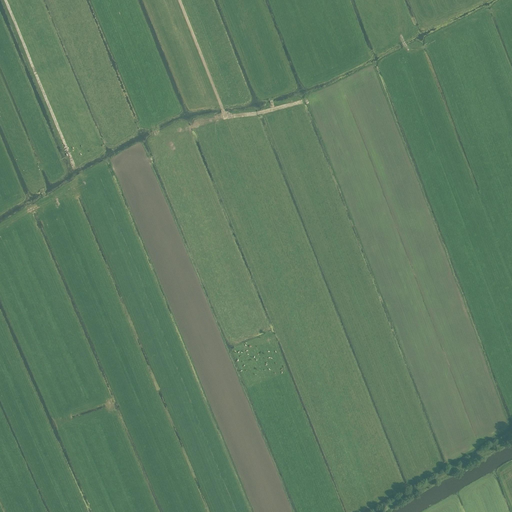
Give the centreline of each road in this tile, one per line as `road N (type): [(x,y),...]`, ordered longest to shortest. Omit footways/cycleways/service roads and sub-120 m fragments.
road 1 (track): [(5,0),(80,183),(52,218),(29,228)]
road 2 (track): [(178,0),(223,118),(311,97)]
